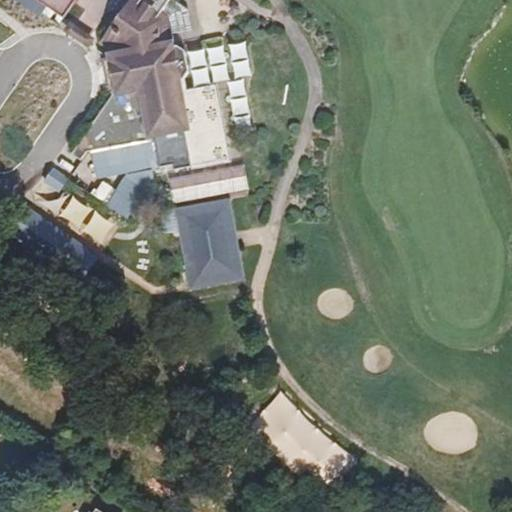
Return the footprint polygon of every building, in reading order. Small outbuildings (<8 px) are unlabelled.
[(76,0),(31,0),(62,21),(76,0)] [(113,97),(72,155),(81,161),(88,152),(93,151),(99,179),(131,173),(144,170),(142,157),(149,156),(146,135),(186,128),(193,166),(230,159),(215,84),(186,90),(184,79),(189,72),(185,52),(178,46),(169,48),(165,18),(160,15),(170,0),(141,0),(141,2),(138,0),(133,0),(101,45),(112,52),(113,59),(105,60),(113,97)] [(131,173),(122,186),(141,199),(154,179),(152,169),(144,170),(131,173)] [(54,170),(46,182),(59,192),(68,180),(54,170)] [(248,172),(173,175),(174,199),(249,195),(248,172)] [(122,186),(109,207),(128,219),(141,199),(122,186)] [(175,209),(177,218),(223,210),(235,273),(189,282),(190,290),(246,281),(231,200),(175,209)] [(12,223),(14,228),(10,233),(81,281),(97,258),(26,210),(23,214),(17,215),(12,223)] [(223,210),(177,218),(189,282),(235,273),(223,210)]
